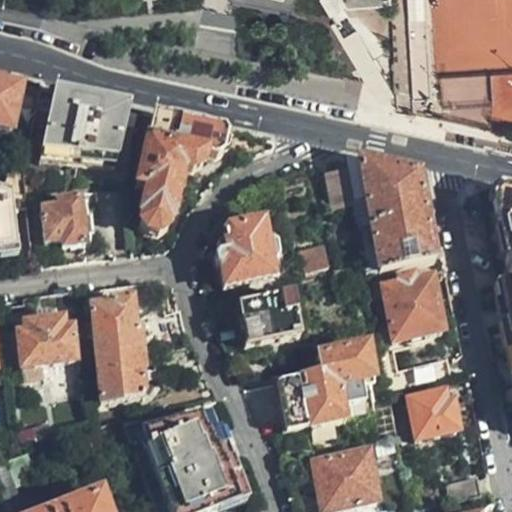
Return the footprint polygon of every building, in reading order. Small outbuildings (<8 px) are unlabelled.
[(0,84),(0,128),(6,130),(15,88),(0,84)] [(24,90),(15,88),(6,130),(26,135),(35,92),(24,90)] [(26,135),(19,168),(20,177),(24,177),(125,186),(132,158),(143,115),(99,106),(35,92),(26,135)] [(143,115),(132,158),(140,159),(136,185),(144,188),(140,212),(143,213),(141,222),(145,232),(151,234),(157,235),(166,229),(168,220),(171,220),(181,175),(189,176),(199,168),(201,160),(212,162),(221,158),(224,141),(219,134),(181,125),(143,115)] [(341,159),(342,167),(351,212),(363,276),(430,262),(423,222),(416,175),(341,159)] [(19,168),(0,164),(0,256),(13,255),(7,212),(24,210),(20,177),(19,168)] [(351,212),(342,167),(319,178),(326,216),(347,212),(351,212)] [(511,194),(495,191),(490,201),(506,282),(511,281),(511,194)] [(84,243),(84,232),(93,230),(91,212),(82,212),(80,201),(57,203),(57,210),(42,211),(44,242),(61,241),(62,246),(73,244),(84,243)] [(278,277),(275,264),(278,258),(277,247),(270,242),(268,227),(262,228),(260,225),(257,226),(256,223),(253,221),(244,222),(239,226),(240,229),(238,231),(231,232),(224,233),(220,239),(222,253),(213,256),(211,260),(213,268),(218,271),(222,290),(271,281),(273,278),(278,277)] [(302,250),(307,273),(331,268),(325,244),(302,250)] [(432,307),(426,280),(379,290),(389,344),(437,334),(432,307)] [(511,284),(478,290),(491,353),(502,413),(511,411),(511,284)] [(17,372),(71,366),(67,329),(56,331),(52,298),(37,300),(22,302),(26,335),(13,336),(17,372)] [(296,339),(288,298),(235,308),(239,331),(242,350),(296,339)] [(94,361),(143,355),(141,337),(137,337),(133,305),(110,307),(110,309),(88,313),(94,361)] [(370,388),(362,350),(314,361),(316,375),(309,381),(272,388),(277,412),(282,437),(342,425),(341,412),(359,408),(356,392),(370,388)] [(145,373),(143,355),(94,361),(100,408),(123,407),(123,404),(139,403),(144,396),(143,385),(141,374),(145,373)] [(442,362),(383,375),(387,392),(447,380),(442,362)] [(451,424),(450,413),(441,414),(438,397),(406,403),(412,443),(453,434),(451,424)] [(238,483),(232,467),(229,468),(217,436),(214,438),(208,421),(198,424),(143,445),(162,494),(169,511),(215,511),(245,501),(238,483)] [(335,511),(373,505),(364,457),(311,467),(316,491),(320,511),(335,511)] [(19,511),(3,467),(0,468),(0,511),(19,511)] [(477,496),(473,478),(444,484),(448,503),(477,496)] [(99,511),(95,500),(65,511),(99,511)]
